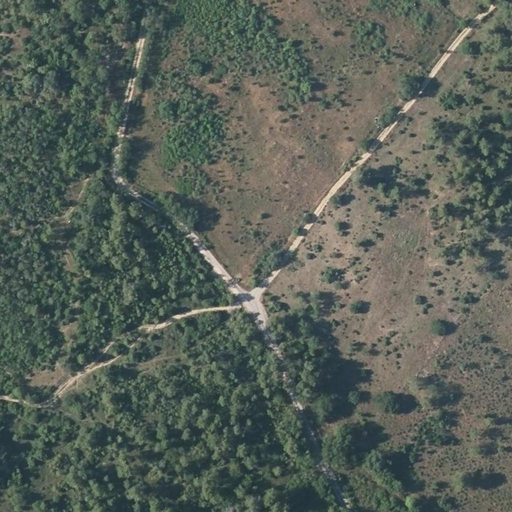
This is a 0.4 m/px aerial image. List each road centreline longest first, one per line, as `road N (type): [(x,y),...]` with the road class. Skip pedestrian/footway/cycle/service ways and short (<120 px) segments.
road 1 (track): [(500,0),(246,298)]
road 2 (track): [(246,298),(181,314),(69,372),(42,401),(0,395)]
road 3 (track): [(246,298),(348,511)]
